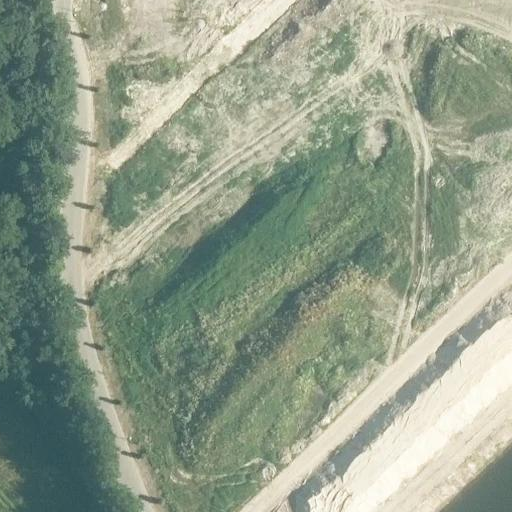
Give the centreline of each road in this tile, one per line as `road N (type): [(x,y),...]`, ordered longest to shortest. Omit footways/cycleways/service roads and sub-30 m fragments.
road 1 (residential): [(57,0),(74,116),(63,255),(138,511)]
road 2 (residential): [(252,511),(511,271)]
